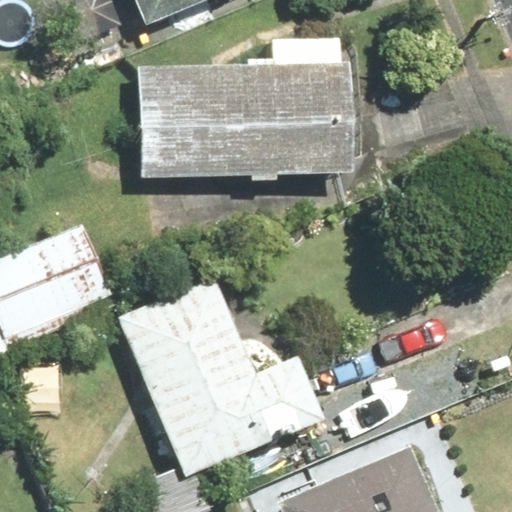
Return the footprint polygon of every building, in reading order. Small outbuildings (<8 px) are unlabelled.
[(125,0),(134,20),(181,0),(125,0)] [(126,62),(129,171),(339,165),(336,57),(126,62)] [(78,222),(0,255),(0,338),(6,353),(114,306),(78,222)] [(207,271),(109,313),(175,469),(315,410),(288,348),(247,366),(207,271)] [(432,511),(403,440),(267,496),(273,511),(432,511)]
